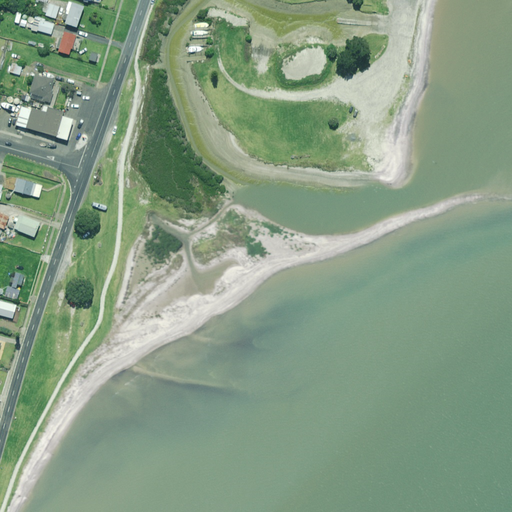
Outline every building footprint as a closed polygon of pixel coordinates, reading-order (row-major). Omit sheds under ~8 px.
[(86,8),(72,3),(68,14),(69,15),(66,23),(78,28),(86,8)] [(60,7),(50,4),(46,16),(57,19),(60,7)] [(36,17),(32,31),(38,33),(39,31),(53,35),(56,24),(45,22),(46,19),(36,17)] [(59,52),(71,55),(73,50),(78,51),(82,37),(65,32),(59,52)] [(23,67),(13,64),(10,72),(21,75),(23,67)] [(46,79),(35,76),(31,92),(32,93),(31,98),(50,103),(56,79),(47,77),(46,79)] [(71,87),(60,83),(52,106),(64,109),(71,87)] [(46,113),(22,106),(17,125),(68,140),(74,120),(62,116),(63,111),(47,107),(46,113)] [(39,197),(43,185),(18,178),(14,190),(39,197)] [(0,226),(4,229),(10,216),(0,212),(0,226)] [(34,236),(40,223),(19,214),(14,228),(34,236)] [(21,286),(24,275),(16,272),(12,287),(16,288),(17,285),(21,286)] [(20,290),(12,287),(8,286),(5,296),(17,300),(20,290)] [(0,314),(13,318),(16,305),(0,300),(0,314)]
